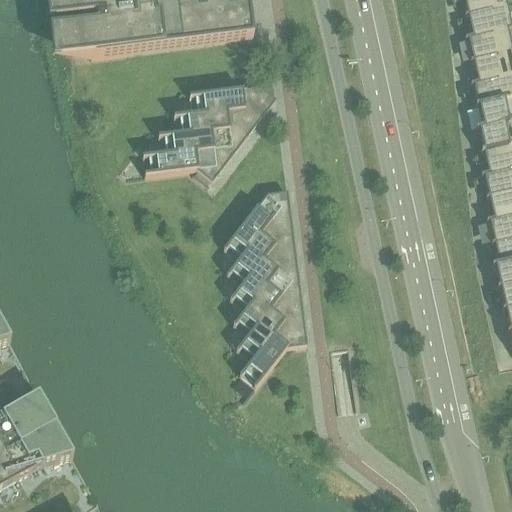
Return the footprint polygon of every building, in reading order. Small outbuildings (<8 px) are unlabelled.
[(329,354),(352,352),(351,344),(349,337),(345,330),(341,323),(335,318),(329,313),(321,310),(319,277),(303,264),(271,0),(82,0),(91,73),(116,177),(119,190),(126,196),(194,187),(185,106),(190,109),(260,101),(267,106),(199,191),(208,265),(216,264),(222,264),(265,208),(273,207),(296,380),(332,375),(329,354)] [(487,0),(458,0),(460,0),(465,20),(463,21),(491,15),(487,0)] [(491,15),(463,21),(463,22),(466,22),(471,42),(463,44),(463,45),(496,37),(491,15)] [(496,37),(463,45),(464,46),(466,45),(471,66),(468,66),(468,67),(497,61),(492,39),(497,38),(496,37)] [(497,61),(468,67),(469,68),(471,67),(476,88),(469,89),(469,90),(502,83),(497,61)] [(502,83),(469,90),(469,91),(472,91),(476,111),(474,112),(474,113),(502,106),(497,85),(502,84),(502,83)] [(502,106),(474,113),(477,113),(481,133),(474,135),(474,136),(507,128),(502,106)] [(247,141),(258,127),(263,121),(261,111),(190,119),(173,122),(175,140),(246,131),(247,141)] [(507,128),(474,136),(474,137),(477,136),(482,157),(479,157),(479,158),(507,152),(503,130),(507,129),(507,128)] [(231,161),(242,147),(247,141),(246,131),(175,140),(157,142),(159,160),(230,151),(231,161)] [(511,172),(507,152),(479,158),(479,159),(482,158),(487,179),(479,180),(479,181),(511,174),(511,172)] [(511,174),(479,181),(480,182),(482,182),(487,202),(484,203),(485,204),(511,197),(511,194),(508,176),(511,174)] [(289,216),(286,199),(286,197),(266,199),(222,255),(236,266),(281,210),(289,216)] [(511,197),(485,204),(487,204),(492,224),(485,226),(485,227),(511,220),(511,197)] [(292,242),(290,224),(289,216),(281,210),(236,266),(223,283),(239,291),(283,235),(292,242)] [(511,220),(485,227),(485,228),(488,227),(492,248),(490,248),(490,249),(511,244),(511,220)] [(295,267),(293,249),(292,242),(283,235),(239,291),(227,308),(243,317),(287,261),(295,267)] [(511,244),(490,249),(490,250),(493,249),(497,270),(490,272),(511,267),(511,244)] [(298,292),(296,275),(295,267),(287,261),(243,317),(230,333),(246,342),(290,286),(298,292)] [(511,267),(490,272),(490,273),(493,273),(498,293),(495,294),(495,295),(511,290),(511,267)] [(301,317),(299,300),(298,292),(290,286),(246,342),(233,359),(249,368),(293,311),(301,317)] [(511,290),(495,295),(495,296),(498,295),(503,315),(500,316),(500,317),(511,314),(511,290)] [(305,350),(302,325),(301,317),(293,311),(249,368),(236,384),(254,394),(286,353),(305,350)] [(511,314),(500,317),(500,318),(503,317),(508,338),(505,338),(505,339),(511,337),(511,314)] [(0,511),(100,511),(75,466),(38,399),(10,347),(0,329),(0,511)]
